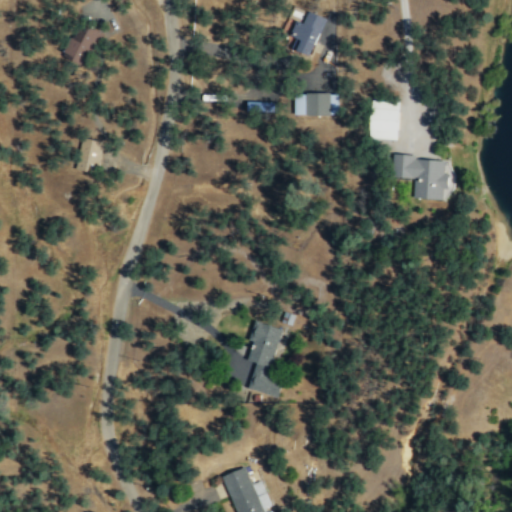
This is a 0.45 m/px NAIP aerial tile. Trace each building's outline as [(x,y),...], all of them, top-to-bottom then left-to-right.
[(325,18),(307,11),(302,22),(296,20),(292,29),(297,31),(290,47),(309,55),(325,18)] [(64,56),(85,66),(101,32),(80,22),(64,56)] [(337,93),(294,92),(294,114),(337,115),(337,93)] [(397,139),(397,101),(371,100),(370,138),(397,139)] [(73,168),(95,173),(102,142),(81,137),(73,168)] [(444,160),(413,158),(413,155),(394,154),(393,177),(412,178),(411,198),(441,200),(441,189),(445,189),(446,172),(443,171),(444,160)] [(279,327),(252,321),(248,341),(251,341),(246,360),(253,362),(247,389),(277,396),(280,380),(268,377),(279,327)] [(221,476),(235,511),(270,511),(269,508),(271,507),(259,480),(251,483),(244,467),(221,476)]
